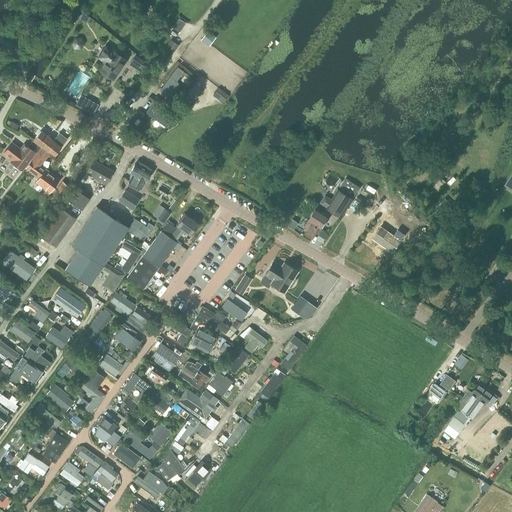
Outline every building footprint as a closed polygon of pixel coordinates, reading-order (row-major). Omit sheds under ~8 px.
[(83,12),(79,19),(86,23),(90,17),(83,12)] [(209,31),(202,40),(210,46),(217,37),(209,31)] [(172,39),(167,45),(176,51),(180,45),(172,39)] [(106,63),(100,71),(112,80),(119,69),(121,70),(125,64),(124,63),(125,60),(113,52),(112,53),(106,48),(99,58),(106,63)] [(136,55),(132,62),(141,68),(145,61),(136,55)] [(184,71),(178,67),(160,90),(168,97),(179,83),(177,81),(184,71)] [(213,94),(222,100),(226,95),(217,89),(213,94)] [(175,115),(155,100),(146,112),(166,127),(175,115)] [(19,125),(11,120),(8,126),(16,131),(19,125)] [(33,141),(42,147),(43,146),(49,151),(51,152),(55,155),(68,139),(60,133),(54,141),(41,131),(33,141)] [(33,141),(28,147),(25,145),(22,149),(11,141),(2,153),(11,160),(9,161),(22,171),(35,153),(36,154),(37,154),(42,147),(33,141)] [(49,151),(43,146),(42,147),(37,154),(36,154),(31,160),(32,161),(26,169),(38,178),(35,181),(45,189),(43,191),(48,194),(60,179),(52,173),(41,165),(51,152),(49,151)] [(106,183),(113,171),(93,160),(87,172),(106,183)] [(420,168),(413,162),(405,171),(413,177),(420,168)] [(150,173),(135,164),(130,173),(133,174),(129,181),(130,181),(128,184),(139,190),(141,187),(141,188),(145,181),(146,181),(150,173)] [(325,210),(330,213),(332,210),(342,216),(359,188),(344,179),(327,207),(325,210)] [(60,185),(56,190),(63,195),(66,190),(60,185)] [(75,189),(68,199),(83,210),(90,199),(75,189)] [(132,209),(139,199),(126,190),(119,200),(132,209)] [(452,204),(445,198),(439,204),(440,206),(432,214),(440,222),(448,214),(445,211),(452,204)] [(165,208),(158,218),(164,223),(179,201),(176,199),(168,210),(165,208)] [(96,206),(72,245),(78,249),(103,265),(128,226),(96,206)] [(330,213),(325,210),(324,212),(314,206),(306,218),(309,220),(320,228),(321,228),(330,214),(329,214),(330,213)] [(56,246),(76,218),(61,207),(41,235),(56,246)] [(175,227),(167,221),(150,244),(146,249),(146,250),(143,254),(126,276),(143,289),(157,269),(165,274),(168,270),(161,264),(173,247),(178,250),(182,245),(180,244),(181,242),(177,239),(183,230),(189,234),(198,223),(185,213),(176,224),(177,225),(175,227)] [(135,218),(130,223),(132,224),(127,230),(140,239),(144,232),(147,234),(153,225),(148,221),(146,225),(135,218)] [(320,228),(309,220),(304,228),(308,230),(305,233),(314,239),(317,232),(319,234),(321,231),(319,230),(320,228)] [(118,263),(116,267),(126,274),(141,250),(125,240),(121,246),(131,252),(122,265),(118,263)] [(145,241),(141,246),(146,249),(150,244),(145,241)] [(18,255),(9,249),(0,261),(26,280),(35,267),(23,259),(25,257),(20,253),(18,255)] [(78,249),(65,270),(90,286),(103,265),(78,249)] [(273,261),(265,274),(273,280),(271,283),(284,292),(289,285),(291,287),(296,279),(294,277),(298,271),(284,262),(282,266),(273,261)] [(124,274),(106,262),(102,268),(109,272),(101,284),(112,292),(124,274)] [(54,279),(47,274),(42,281),(49,287),(54,279)] [(245,274),(236,289),(242,294),(252,278),(245,274)] [(0,297),(6,302),(14,292),(0,282),(0,297)] [(88,288),(86,292),(94,298),(97,294),(88,288)] [(84,305),(61,289),(54,299),(77,315),(84,305)] [(122,295),(117,291),(110,301),(117,305),(114,308),(126,317),(135,304),(125,297),(127,295),(123,293),(122,295)] [(252,315),(226,296),(219,306),(244,324),(249,318),(252,315)] [(301,296),(291,309),(298,314),(308,301),(301,296)] [(32,299),(28,304),(37,311),(33,316),(42,322),(50,312),(32,299)] [(244,299),(240,303),(245,307),(249,302),(244,299)] [(0,302),(0,308),(6,313),(9,309),(0,302)] [(154,317),(137,305),(132,313),(131,313),(125,321),(142,332),(147,324),(149,326),(154,317)] [(202,306),(190,327),(195,330),(201,321),(205,324),(214,312),(202,306)] [(101,309),(83,333),(93,341),(107,321),(108,322),(112,316),(110,314),(111,313),(104,308),(102,310),(101,309)] [(226,316),(218,310),(214,315),(205,327),(214,333),(218,327),(225,333),(229,327),(222,321),(226,316)] [(53,312),(49,318),(54,322),(58,315),(53,312)] [(192,330),(173,318),(169,325),(181,332),(177,339),(183,343),(192,330)] [(35,332),(17,319),(9,330),(18,336),(16,338),(21,341),(23,339),(27,342),(35,332)] [(236,319),(232,325),(237,329),(242,323),(236,319)] [(36,323),(32,328),(38,332),(41,327),(36,323)] [(267,340),(247,325),(240,334),(244,337),(246,334),(251,338),(245,347),(252,352),(257,344),(261,347),(267,340)] [(259,326),(256,330),(262,335),(265,331),(259,326)] [(61,333),(52,327),(44,339),(61,350),(73,334),(64,327),(61,333)] [(119,327),(113,336),(127,348),(134,338),(119,327)] [(197,328),(190,341),(212,355),(221,341),(197,328)] [(90,339),(83,333),(72,349),(73,350),(83,358),(87,352),(94,358),(98,353),(86,344),(90,339)] [(103,335),(100,339),(106,343),(109,338),(103,335)] [(307,344),(294,335),(290,340),(297,346),(288,360),(285,358),(280,363),(288,369),(307,344)] [(35,336),(31,342),(36,345),(40,340),(35,336)] [(231,342),(225,339),(220,349),(228,354),(233,346),(230,344),(231,342)] [(19,354),(0,340),(0,351),(6,356),(7,354),(15,359),(19,354)] [(180,355),(161,342),(150,358),(169,370),(180,355)] [(17,345),(15,349),(21,354),(24,350),(17,345)] [(35,351),(29,347),(24,354),(45,369),(50,362),(40,354),(44,349),(38,346),(35,351)] [(249,354),(238,346),(225,363),(224,362),(220,366),(227,371),(229,369),(234,373),(249,354)] [(109,347),(105,352),(111,356),(115,351),(109,347)] [(83,358),(73,350),(67,357),(68,358),(57,372),(62,376),(70,368),(76,372),(79,369),(81,371),(88,362),(83,358)] [(111,356),(105,352),(97,363),(115,376),(123,364),(111,356)] [(23,358),(9,378),(15,382),(22,372),(35,381),(39,375),(34,372),(37,368),(23,358)] [(201,364),(197,360),(195,363),(193,362),(187,360),(177,374),(198,389),(208,375),(197,368),(199,368),(201,364)] [(89,361),(82,371),(87,375),(95,365),(89,361)] [(148,364),(142,370),(163,387),(169,380),(148,364)] [(5,365),(1,370),(8,374),(11,370),(5,365)] [(214,378),(209,384),(216,389),(215,390),(222,395),(233,381),(226,376),(225,376),(224,375),(226,372),(220,367),(213,377),(214,378)] [(276,367),(264,386),(271,390),(283,371),(276,367)] [(105,377),(93,368),(85,378),(97,388),(105,377)] [(216,371),(211,368),(207,373),(212,376),(216,371)] [(129,392),(134,385),(141,391),(136,397),(142,402),(153,388),(134,372),(123,387),(129,392)] [(455,381),(447,374),(441,383),(449,389),(455,381)] [(81,391),(75,399),(78,401),(77,403),(91,413),(105,395),(85,380),(80,387),(91,394),(92,399),(89,403),(83,399),(86,395),(81,391)] [(69,394),(54,382),(46,394),(66,410),(73,400),(68,396),(69,394)] [(472,392),(487,402),(494,393),(479,382),(472,392)] [(447,392),(435,383),(430,390),(442,399),(447,392)] [(165,393),(156,387),(147,398),(151,401),(148,404),(161,414),(170,404),(162,397),(165,393)] [(199,396),(186,387),(177,399),(205,419),(211,409),(214,412),(217,407),(214,405),(219,399),(205,389),(199,396)] [(487,402),(472,392),(469,389),(463,398),(470,402),(479,409),(483,403),(485,404),(487,402)] [(18,405),(1,393),(0,394),(0,401),(13,411),(18,405)] [(126,403),(123,407),(133,415),(136,411),(139,406),(127,396),(123,400),(126,403)] [(460,408),(472,416),(473,417),(479,409),(470,402),(463,398),(457,406),(460,408)] [(263,404),(258,400),(247,415),(252,418),(263,404)] [(46,406),(41,401),(33,411),(38,416),(40,414),(56,427),(61,421),(44,408),(46,406)] [(0,426),(1,427),(8,417),(6,415),(9,410),(0,404),(0,426)] [(60,415),(77,429),(82,423),(81,422),(75,417),(78,412),(76,411),(79,407),(75,404),(72,407),(68,412),(65,409),(60,415)] [(472,416),(460,408),(454,417),(465,425),(472,416)] [(445,420),(435,436),(437,437),(443,429),(445,430),(450,424),(460,432),(465,425),(454,417),(446,411),(442,417),(445,420)] [(235,412),(232,417),(237,420),(240,416),(235,412)] [(196,432),(204,438),(210,430),(199,421),(200,420),(192,415),(188,420),(187,420),(174,438),(182,444),(191,433),(194,435),(196,432)] [(137,416),(131,423),(138,429),(144,422),(137,416)] [(210,416),(205,425),(212,430),(218,422),(210,416)] [(101,426),(96,433),(105,440),(106,438),(114,444),(120,437),(112,431),(115,426),(103,417),(98,424),(101,426)] [(41,428),(30,418),(27,422),(38,432),(41,428)] [(249,423),(242,418),(238,423),(236,421),(232,427),(234,428),(225,441),(232,446),(249,423)] [(25,424),(20,420),(6,441),(16,448),(17,447),(25,453),(28,449),(25,447),(28,443),(22,439),(20,431),(25,424)] [(146,425),(142,430),(159,445),(162,442),(165,444),(169,440),(166,437),(172,431),(159,421),(152,430),(146,425)] [(132,426),(123,438),(149,458),(159,447),(154,442),(148,448),(140,441),(142,438),(139,436),(142,433),(132,426)] [(45,433),(41,429),(29,445),(34,448),(45,433)] [(69,441),(55,432),(45,446),(46,448),(42,454),(55,462),(69,441)] [(173,441),(168,447),(177,454),(182,447),(173,441)] [(140,456),(121,442),(113,453),(132,468),(140,456)] [(192,445),(188,451),(193,454),(197,449),(192,445)] [(103,460),(83,446),(78,454),(88,462),(83,469),(91,475),(103,460)] [(170,449),(163,458),(164,459),(161,462),(156,466),(166,480),(178,472),(179,473),(184,468),(184,467),(187,465),(183,460),(180,462),(170,449)] [(48,465),(28,451),(23,459),(20,458),(16,465),(27,473),(31,467),(40,473),(37,479),(40,481),(47,472),(45,471),(48,465)] [(113,467),(104,460),(94,473),(91,476),(96,480),(108,488),(113,482),(112,481),(118,473),(112,468),(113,467)] [(79,469),(68,461),(59,473),(76,485),(84,476),(78,471),(79,469)] [(208,472),(189,468),(181,477),(196,489),(198,479),(205,481),(208,472)] [(162,480),(149,470),(143,479),(138,475),(134,480),(156,496),(160,491),(162,493),(167,486),(162,480)] [(17,471),(1,492),(10,499),(14,494),(10,491),(15,484),(18,486),(25,476),(17,471)] [(414,480),(405,493),(409,496),(419,483),(414,480)] [(491,485),(486,481),(481,488),(487,491),(491,485)] [(61,495),(57,500),(60,502),(68,508),(80,492),(75,488),(73,491),(61,482),(58,487),(60,489),(58,493),(61,495)] [(1,492),(0,492),(0,504),(8,511),(11,505),(8,503),(10,499),(1,492)] [(439,511),(443,506),(428,494),(414,511),(439,511)] [(99,511),(103,507),(87,495),(83,501),(93,508),(89,511),(99,511)]
